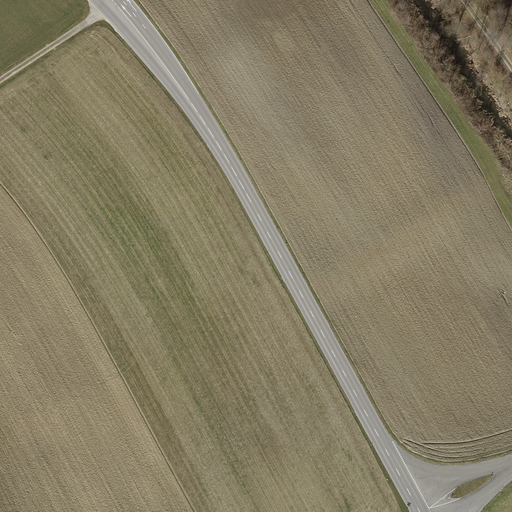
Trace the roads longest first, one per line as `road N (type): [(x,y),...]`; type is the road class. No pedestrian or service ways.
road 1 (tertiary): [(407,488),(227,157),(113,1)]
road 2 (track): [(113,1),(0,80)]
